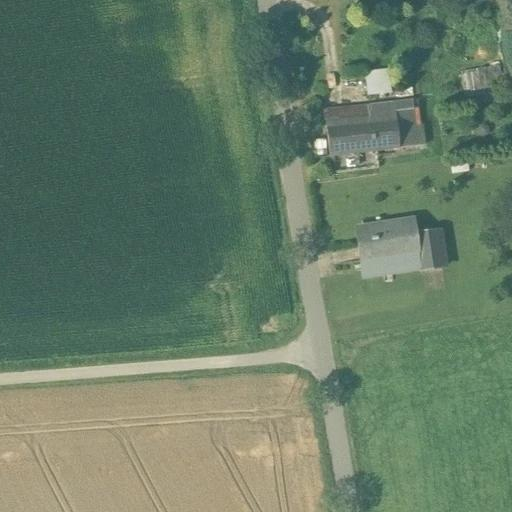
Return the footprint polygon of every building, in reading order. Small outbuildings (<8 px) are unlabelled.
[(499,67),(478,70),(478,72),(461,74),(465,98),(497,94),(497,88),(511,86),(511,84),(504,45),(498,46),(504,76),(500,77),(499,67)] [(405,70),(397,70),(400,91),(408,90),(405,70)] [(384,73),(364,75),(367,96),(387,94),(390,90),(388,75),(384,73)] [(415,103),(392,105),(392,106),(397,150),(423,147),(421,130),(417,130),(415,103)] [(392,106),(325,113),(326,128),(325,128),(329,158),(397,150),(392,106)] [(415,221),(356,229),(361,265),(420,256),(415,221)]
